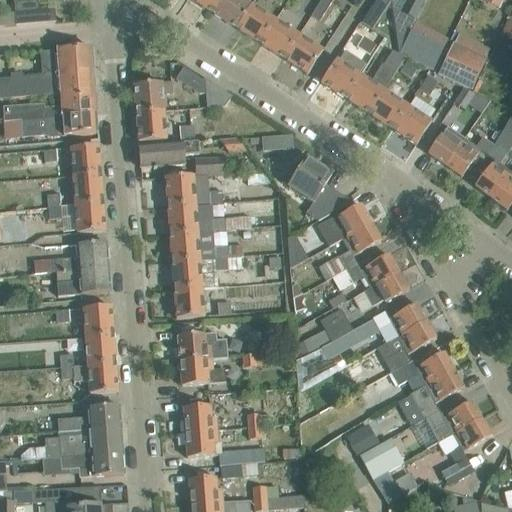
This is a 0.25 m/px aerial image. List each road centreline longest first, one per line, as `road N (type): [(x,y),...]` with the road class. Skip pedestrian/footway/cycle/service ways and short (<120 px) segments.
road 1 (residential): [(147,511),(106,2)]
road 2 (residential): [(383,168),(163,26),(106,2)]
road 3 (residential): [(383,168),(511,400)]
road 4 (residential): [(511,262),(383,168)]
